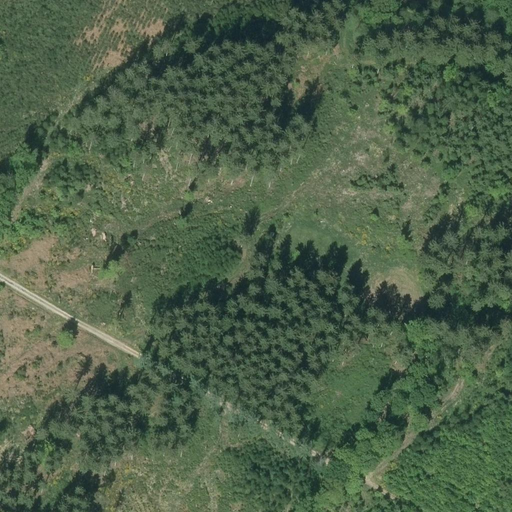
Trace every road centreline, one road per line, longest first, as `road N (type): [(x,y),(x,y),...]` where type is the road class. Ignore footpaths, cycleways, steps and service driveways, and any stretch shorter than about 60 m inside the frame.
road 1 (track): [(0,276),(418,511)]
road 2 (track): [(511,92),(451,67),(372,65),(346,55),(341,29),(348,15),(377,2),(414,0)]
